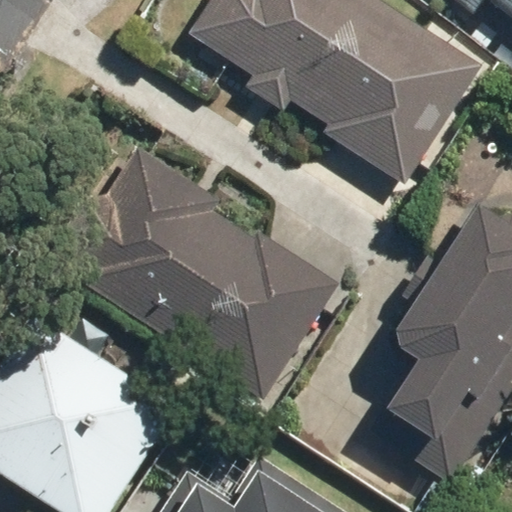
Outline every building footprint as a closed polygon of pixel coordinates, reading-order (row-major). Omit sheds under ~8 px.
[(485,75),(370,0),(211,0),(187,37),(251,79),(246,88),(289,117),(295,108),(329,130),(323,139),(407,194),(485,75)] [(511,0),(446,0),(476,20),(489,2),(511,17),(511,0)] [(344,280),(140,145),(59,266),(263,401),(344,280)] [(511,220),(480,200),(395,338),(424,356),(374,438),(456,489),(511,397),(511,220)] [(40,313),(0,376),(0,475),(58,511),(111,511),(181,402),(40,313)] [(191,476),(165,511),(347,511),(260,452),(227,500),(191,476)]
